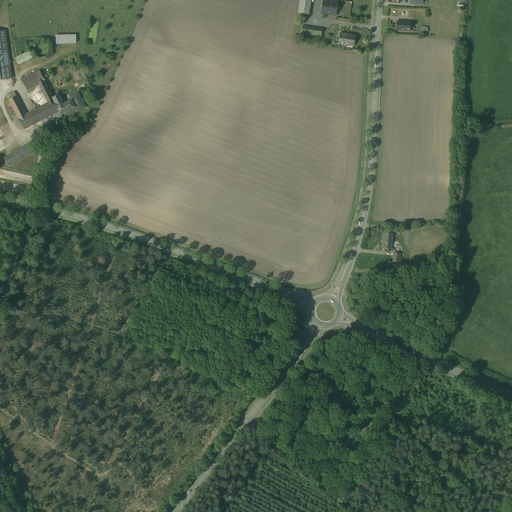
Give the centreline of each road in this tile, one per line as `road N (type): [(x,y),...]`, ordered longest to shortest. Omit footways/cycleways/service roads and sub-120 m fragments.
road 1 (tertiary): [(0,200),(86,219),(312,306)]
road 2 (tertiary): [(379,0),(368,188),(332,299)]
road 3 (tertiary): [(318,324),(177,511)]
road 4 (tertiary): [(338,317),(511,398)]
